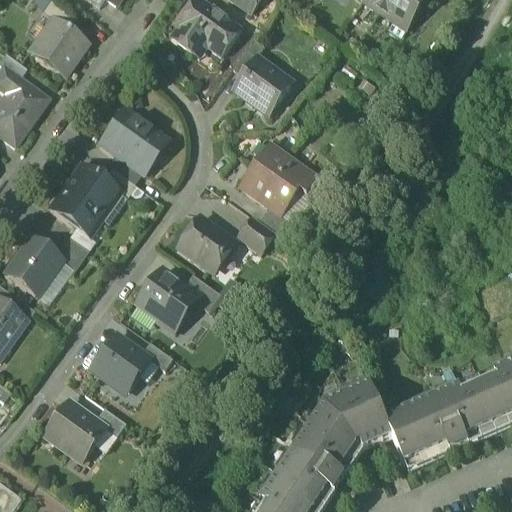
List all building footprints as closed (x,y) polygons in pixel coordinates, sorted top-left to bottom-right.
[(82,0),(99,12),(106,3),(101,0),(82,0)] [(101,0),(106,3),(115,9),(121,0),(101,0)] [(230,0),(228,4),(252,20),(265,0),(230,0)] [(392,0),(367,0),(364,5),(381,16),(392,0)] [(392,0),(381,16),(395,26),(407,34),(429,0),(392,0)] [(52,24),(68,36),(76,25),(50,6),(41,19),(51,26),(52,24)] [(199,48),(221,64),(241,36),(199,6),(171,45),(191,59),(199,48)] [(28,58),(63,83),(87,49),(68,36),(52,24),(51,26),(28,58)] [(401,43),(407,34),(395,26),(389,35),(401,43)] [(233,77),(243,84),(257,64),(264,54),(254,47),(233,77)] [(3,74),(19,85),(26,76),(5,61),(0,67),(0,73),(2,75),(3,74)] [(233,97),(269,123),(290,93),(276,83),(278,80),(257,64),(243,84),(233,97)] [(0,141),(14,151),(47,105),(19,85),(3,74),(2,75),(0,78),(0,94),(7,100),(0,109),(0,141)] [(142,179),(143,180),(155,163),(150,160),(162,144),(123,117),(100,149),(122,165),(142,179)] [(150,160),(155,163),(166,147),(162,144),(150,160)] [(263,210),(281,223),(300,198),(306,202),(319,185),(270,150),(239,193),(263,210)] [(122,165),(114,177),(134,191),(142,179),(122,165)] [(76,233),(88,242),(101,224),(96,220),(113,196),(114,195),(102,187),(80,171),(50,215),(76,233)] [(135,192),(134,191),(114,177),(111,175),(102,187),(114,195),(113,196),(118,200),(126,205),(135,192)] [(96,220),(101,224),(118,200),(113,196),(96,220)] [(312,206),(306,202),(300,198),(281,223),(286,226),(294,232),(312,206)] [(109,230),(126,205),(118,200),(101,224),(109,230)] [(263,210),(253,224),(276,240),(286,226),(281,223),(263,210)] [(179,254),(211,277),(219,266),(223,269),(237,249),(201,223),(179,254)] [(261,261),(276,240),(253,224),(238,245),(261,261)] [(76,233),(69,242),(88,257),(95,247),(88,242),(76,233)] [(72,275),(74,277),(88,257),(69,242),(65,240),(52,259),(62,266),(61,268),(72,275)] [(4,279),(36,302),(61,268),(62,266),(52,259),(29,243),(4,279)] [(219,266),(211,277),(215,280),(223,269),(219,266)] [(48,310),(72,275),(61,268),(36,302),(48,310)] [(158,327),(171,336),(193,306),(197,301),(185,292),(163,276),(139,309),(160,324),(158,327)] [(197,309),(209,318),(221,301),(193,281),(185,292),(197,301),(193,306),(197,309)] [(248,296),(230,283),(220,297),(238,310),(248,296)] [(0,306),(21,322),(27,326),(34,316),(0,291),(0,306)] [(0,363),(16,340),(11,336),(21,322),(0,306),(0,363)] [(197,309),(193,306),(171,336),(176,339),(197,309)] [(108,381),(129,396),(150,366),(151,365),(143,359),(117,341),(92,375),(105,384),(108,381)] [(150,366),(165,377),(173,365),(150,349),(143,359),(151,365),(150,366)] [(511,368),(494,376),(497,383),(463,398),(460,391),(385,424),(392,441),(405,469),(447,451),(450,457),(468,449),(465,443),(511,422),(511,368)] [(108,381),(105,384),(127,399),(129,396),(108,381)] [(0,389),(0,404),(3,407),(10,397),(0,389)] [(370,390),(324,410),(260,505),(266,509),(264,511),(314,511),(327,493),(333,497),(344,480),(338,477),(357,450),(360,448),(363,454),(392,441),(385,424),(370,390)] [(72,454),(85,463),(94,450),(105,434),(106,433),(96,427),(69,407),(45,441),(69,458),(72,454)] [(105,434),(117,443),(126,430),(105,415),(96,427),(106,433),(105,434)] [(511,422),(465,443),(468,449),(469,452),(511,433),(511,422)] [(106,459),(117,443),(105,434),(94,450),(106,459)] [(338,477),(344,480),(347,482),(363,456),(363,454),(360,448),(357,450),(338,477)] [(447,451),(405,469),(409,478),(451,459),(450,457),(447,451)] [(72,454),(69,458),(82,467),(85,463),(72,454)] [(0,511),(15,511),(21,504),(0,489),(0,511)] [(314,511),(326,511),(336,498),(333,497),(327,493),(314,511)]
